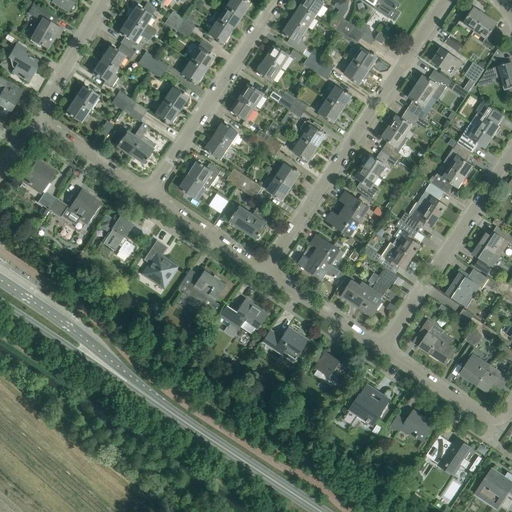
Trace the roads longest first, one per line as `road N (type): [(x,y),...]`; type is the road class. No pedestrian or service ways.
road 1 (residential): [(263,268),(443,0)]
road 2 (residential): [(380,344),(511,144)]
road 3 (residential): [(147,191),(273,0)]
road 4 (secondary): [(320,511),(130,384)]
road 5 (secondary): [(130,384),(111,353),(0,273)]
road 6 (secondary): [(0,301),(130,384)]
road 7 (residential): [(380,344),(263,268)]
road 8 (residential): [(263,268),(147,191)]
road 9 (residential): [(106,0),(35,118)]
road 10 (residential): [(494,421),(380,344)]
road 11 (residential): [(147,191),(35,118)]
